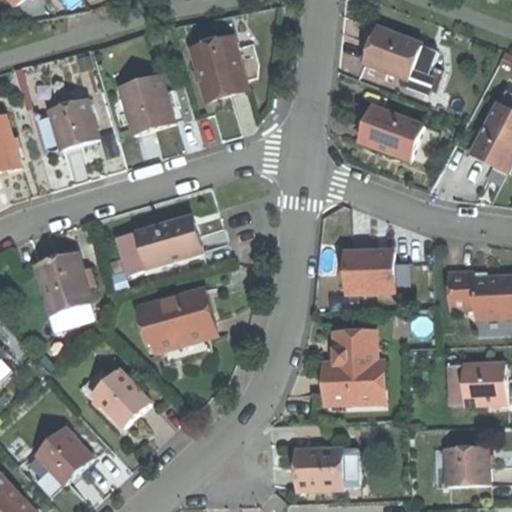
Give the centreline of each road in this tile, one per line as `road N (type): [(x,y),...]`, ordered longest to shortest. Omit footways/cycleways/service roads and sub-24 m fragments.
road 1 (residential): [(144,511),(252,412),(276,372),(292,325),(303,169)]
road 2 (residential): [(303,169),(273,158),(236,159),(27,220),(0,235)]
road 3 (residential): [(511,228),(436,219),(303,169)]
road 4 (residential): [(303,169),(322,0)]
